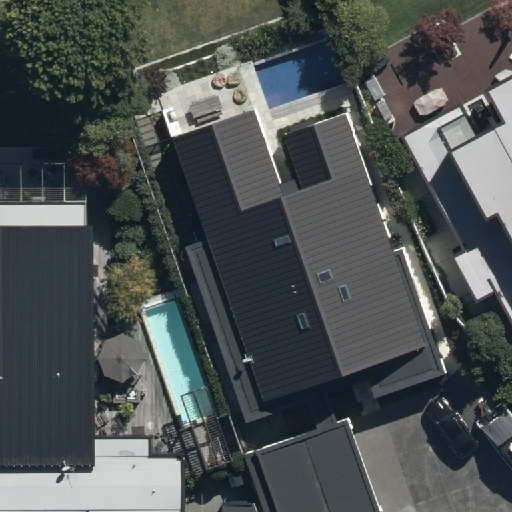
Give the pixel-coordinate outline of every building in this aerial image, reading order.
[(460,94),(402,127),(462,244),(452,249),(476,295),(494,285),(511,319),(511,61),(486,77),(493,90),(466,105),(460,94)] [(254,108),(171,138),(207,240),(186,247),(248,420),(370,377),(377,396),(447,371),(403,248),(392,252),(343,114),(282,136),(297,179),(281,184),(254,108)] [(85,147),(0,146),(0,511),(38,511),(39,508),(184,509),(185,450),(147,450),(148,429),(93,428),(94,217),(85,217),(85,147)] [(382,511),(348,419),(247,456),(267,511),(382,511)] [(490,511),(490,448),(399,448),(398,511),(490,511)]
